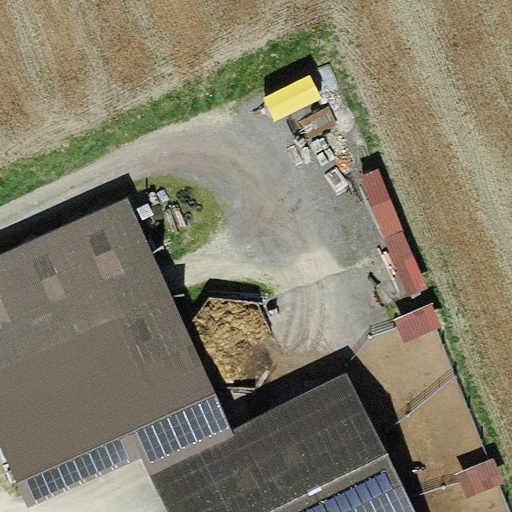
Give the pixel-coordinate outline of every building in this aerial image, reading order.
[(358,177),(408,296),(427,288),(377,169),(358,177)] [(123,203),(0,261),(0,445),(32,511),(40,511),(141,464),(131,443),(219,401),(123,203)] [(446,331),(435,306),(395,323),(407,348),(446,331)] [(412,511),(348,380),(234,434),(219,401),(131,443),(141,464),(164,511),(412,511)] [(457,475),(469,503),(505,488),(493,460),(457,475)]
